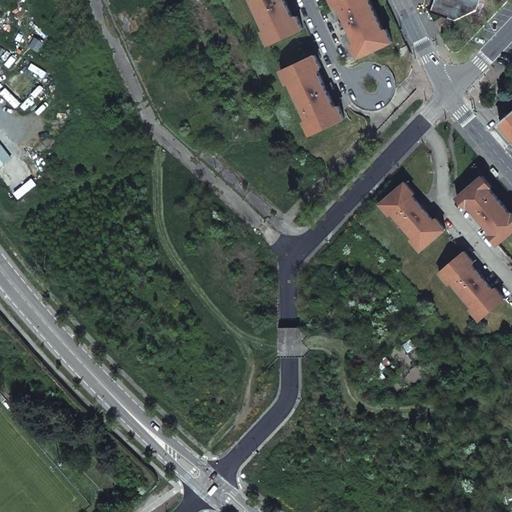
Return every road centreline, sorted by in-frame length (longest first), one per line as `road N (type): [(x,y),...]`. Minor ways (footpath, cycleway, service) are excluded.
road 1 (unclassified): [(303,248),(151,120),(94,0)]
road 2 (tertiary): [(0,265),(92,376),(210,485)]
road 3 (unclassified): [(210,485),(289,399),(289,266),(303,248)]
road 4 (residential): [(511,287),(446,211),(439,151),(423,123)]
road 5 (unclassified): [(303,248),(423,123)]
